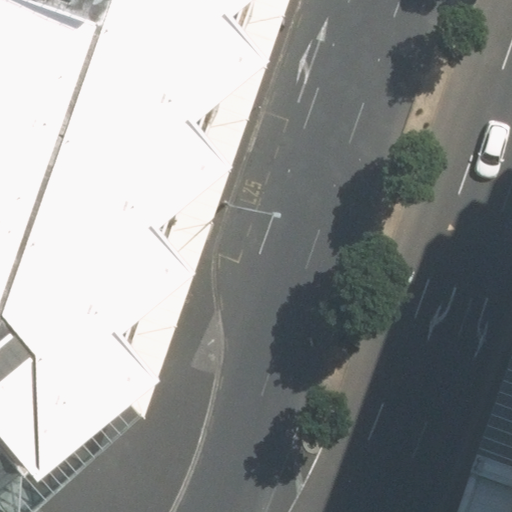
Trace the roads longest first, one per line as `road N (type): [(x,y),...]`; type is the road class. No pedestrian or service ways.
road 1 (secondary): [(261,511),(296,324),(398,0)]
road 2 (secondary): [(511,84),(397,409),(328,511)]
